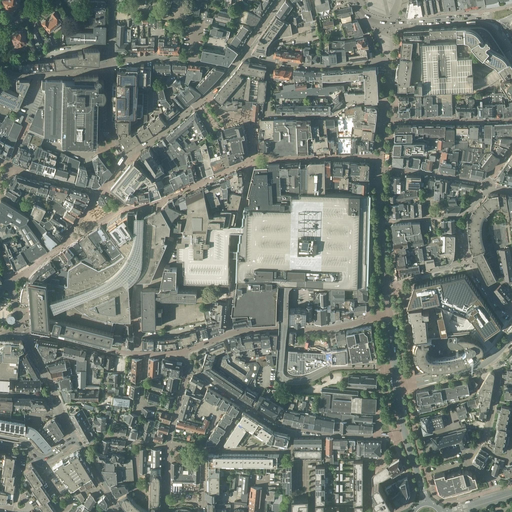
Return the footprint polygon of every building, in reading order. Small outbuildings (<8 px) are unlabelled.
[(6,7),(7,6),(10,10),(11,9),(11,10),(14,8),(13,8),(14,7),(19,4),(18,2),(20,1),(20,0),(2,0),(3,0),(5,3),(4,4),(6,7)] [(163,0),(161,9),(160,13),(167,15),(172,1),(176,3),(176,0),(180,0),(181,0),(163,0)] [(192,0),(191,6),(190,12),(190,14),(194,14),(194,15),(194,16),(195,16),(196,16),(197,16),(198,15),(199,15),(201,5),(202,5),(204,7),(208,5),(208,0),(192,0)] [(288,13),(288,12),(290,10),(293,6),(286,0),(283,5),(286,7),(284,11),(288,13)] [(303,3),(303,4),(302,4),(302,10),(301,11),(301,12),(299,11),(298,16),(299,16),(300,22),(297,22),(297,24),(300,23),(306,22),(305,18),(304,14),(311,12),(310,9),(312,9),(309,0),(299,0),(300,1),(301,0),(300,0),(303,0),(304,2),(303,3)] [(330,9),(330,8),(328,0),(325,1),(324,0),(314,0),(316,5),(316,8),(317,12),(324,10),(325,10),(328,9),(330,9)] [(408,0),(407,8),(406,14),(407,16),(412,16),(412,15),(416,15),(416,14),(420,14),(424,14),(423,8),(421,0),(408,0)] [(422,0),(424,8),(425,13),(426,13),(431,13),(428,0),(422,0)] [(437,12),(437,10),(435,0),(428,0),(431,13),(437,12)] [(442,0),(435,0),(437,10),(438,10),(439,10),(440,10),(441,10),(442,10),(443,10),(443,9),(444,9),(442,0)] [(442,0),(444,9),(447,9),(449,8),(453,8),(453,9),(457,8),(457,7),(455,0),(442,0)] [(105,6),(105,5),(105,3),(105,2),(105,1),(90,1),(89,9),(95,9),(95,16),(89,16),(89,25),(88,25),(89,25),(104,26),(105,8),(105,6)] [(254,3),(253,4),(265,12),(268,8),(262,4),(259,2),(254,3)] [(253,10),(262,16),(265,12),(253,4),(256,6),(253,10)] [(291,14),(288,12),(288,13),(284,11),(286,7),(283,5),(277,13),(284,18),(287,19),(290,14),(291,14)] [(346,8),(336,10),(338,16),(339,16),(341,16),(342,19),(351,17),(350,14),(352,13),(353,13),(352,7),(350,7),(346,8)] [(42,21),(42,22),(41,22),(49,32),(62,21),(54,11),(51,14),(52,16),(48,19),(46,20),(45,19),(44,20),(44,19),(42,21)] [(205,22),(212,23),(213,18),(207,17),(208,11),(205,11),(203,13),(202,19),(206,20),(205,22)] [(215,14),(213,20),(229,24),(233,13),(233,12),(230,11),(229,13),(220,11),(219,15),(215,14)] [(252,19),(257,22),(261,18),(248,12),(247,17),(252,19)] [(306,22),(313,20),(311,12),(304,14),(305,18),(306,22)] [(292,24),(295,24),(297,24),(297,22),(300,22),(299,16),(298,16),(294,17),(290,14),(287,19),(286,20),(292,23),(292,24)] [(257,43),(263,46),(270,48),(270,47),(270,46),(271,45),(272,44),(274,41),(276,40),(278,38),(281,37),(283,37),(285,36),(292,35),(290,23),(276,15),(259,39),(256,42),(257,43)] [(254,27),(257,22),(252,19),(247,17),(246,22),(250,24),(250,23),(254,27)] [(204,44),(203,48),(201,58),(201,59),(220,62),(220,60),(222,60),(224,52),(227,44),(227,43),(226,43),(228,39),(230,30),(232,25),(213,20),(212,25),(210,34),(208,38),(206,37),(204,44)] [(350,22),(353,31),(354,31),(354,29),(361,28),(358,21),(352,22),(351,21),(350,22)] [(353,34),(353,31),(350,22),(342,24),(342,26),(345,25),(346,28),(345,28),(346,32),(348,31),(349,35),(353,34)] [(82,31),(67,31),(67,40),(93,41),(94,41),(104,41),(104,42),(105,42),(105,26),(104,26),(89,25),(88,25),(85,25),(83,29),(82,31)] [(115,51),(128,51),(128,43),(128,41),(131,41),(131,29),(127,29),(127,31),(125,31),(125,26),(118,25),(117,43),(115,43),(115,51)] [(240,29),(249,34),(253,29),(249,27),(243,25),(240,29)] [(457,27),(457,35),(457,40),(460,40),(462,40),(464,40),(466,40),(467,40),(468,40),(468,41),(469,41),(470,42),(472,46),(475,49),(477,52),(480,55),(484,57),(487,60),(491,62),(492,63),(495,64),(496,65),(497,65),(497,66),(497,67),(498,67),(503,76),(504,77),(511,75),(511,64),(505,54),(491,32),(490,32),(490,31),(489,31),(489,30),(488,30),(488,29),(487,29),(487,28),(486,28),(485,27),(484,27),(483,27),(483,26),(482,26),(481,26),(480,26),(479,26),(478,26),(477,26),(469,26),(465,26),(457,27)] [(449,27),(429,29),(430,36),(449,35),(457,35),(457,27),(449,27)] [(364,34),(361,28),(354,29),(354,31),(353,31),(353,34),(354,37),(355,37),(363,34),(364,34)] [(245,40),(249,34),(240,29),(236,35),(245,40)] [(424,29),(417,29),(417,34),(418,34),(418,39),(425,39),(424,29)] [(13,34),(12,35),(13,38),(12,38),(14,43),(14,42),(16,46),(17,48),(20,46),(20,45),(22,44),(23,45),(27,44),(26,42),(25,36),(27,35),(25,30),(22,31),(22,30),(21,30),(20,30),(20,31),(19,31),(18,31),(18,32),(17,32),(13,34)] [(402,38),(412,38),(412,34),(411,34),(411,30),(404,30),(403,31),(403,32),(402,37),(402,38)] [(32,33),(36,43),(35,44),(37,48),(41,47),(40,45),(43,43),(42,41),(41,41),(37,31),(34,32),(32,33)] [(236,35),(234,33),(232,32),(231,37),(229,37),(226,42),(230,44),(238,49),(241,46),(240,45),(242,43),(245,40),(236,35)] [(413,59),(410,84),(414,84),(414,91),(422,91),(422,92),(432,91),(432,92),(452,92),(452,91),(456,91),(465,90),(474,90),(473,72),(473,71),(472,56),(465,56),(465,49),(463,40),(462,40),(460,40),(457,40),(457,35),(449,35),(430,36),(430,41),(425,42),(419,42),(420,59),(413,59)] [(354,49),(368,46),(365,37),(356,39),(345,41),(338,41),(333,41),(329,40),(329,49),(336,49),(345,49),(346,49),(354,48),(354,49)] [(401,49),(400,57),(413,59),(420,59),(419,42),(403,41),(402,41),(401,49)] [(257,54),(259,55),(263,46),(257,43),(252,51),(255,53),(257,54)] [(264,56),(267,57),(268,57),(270,48),(263,46),(259,55),(262,56),(264,56)] [(355,54),(362,53),(369,52),(369,47),(369,46),(368,46),(354,49),(355,54)] [(325,63),(330,63),(329,49),(321,48),(321,62),(325,63)] [(53,57),(54,60),(55,69),(59,68),(58,67),(60,67),(61,68),(68,67),(68,66),(70,66),(74,66),(80,65),(79,62),(98,63),(98,62),(98,50),(98,49),(83,49),(83,53),(82,53),(82,50),(78,51),(77,51),(78,53),(73,54),(64,55),(53,57)] [(336,49),(329,49),(330,63),(337,62),(336,49)] [(345,49),(336,49),(337,62),(346,61),(346,55),(346,49),(345,49)] [(369,52),(362,53),(355,54),(349,55),(350,61),(370,58),(369,51),(369,52)] [(315,62),(319,62),(319,54),(315,54),(306,53),(305,62),(309,62),(315,62)] [(397,81),(398,81),(397,82),(398,83),(398,84),(410,84),(413,59),(400,57),(400,63),(399,64),(399,67),(399,69),(398,74),(398,75),(397,81)] [(265,75),(267,66),(250,63),(250,62),(243,61),(238,68),(239,69),(242,71),(265,75)] [(18,71),(27,71),(27,62),(27,63),(22,63),(18,63),(18,64),(18,68),(18,71)] [(193,78),(195,65),(189,65),(185,82),(188,83),(191,78),(193,78)] [(206,66),(201,66),(200,79),(209,70),(210,69),(209,67),(206,66)] [(348,87),(348,91),(344,91),(346,100),(350,100),(355,100),(355,101),(362,100),(365,100),(365,101),(369,101),(372,100),(372,101),(378,101),(378,100),(378,96),(379,96),(378,93),(378,87),(378,81),(377,81),(377,73),(376,73),(376,66),(370,67),(363,68),(343,70),(322,71),(323,79),(344,78),(344,77),(358,77),(358,82),(351,82),(351,87),(348,87)] [(117,82),(115,126),(116,126),(117,126),(118,126),(118,131),(121,135),(121,136),(128,148),(154,133),(166,123),(159,114),(159,110),(159,109),(158,109),(158,94),(156,83),(153,83),(152,83),(153,73),(151,73),(151,67),(141,67),(127,67),(117,67),(117,82)] [(223,73),(225,70),(221,69),(213,67),(213,68),(210,71),(218,78),(220,76),(221,74),(223,73)] [(271,73),(271,76),(271,79),(273,79),(276,80),(276,81),(277,81),(279,81),(279,80),(279,78),(280,75),(279,75),(279,72),(280,72),(281,70),(278,69),(277,68),(276,68),(275,69),(274,71),(274,73),(271,73)] [(239,69),(220,90),(228,96),(244,77),(239,73),(242,71),(239,69)] [(264,80),(264,76),(242,72),(240,69),(237,73),(240,75),(227,97),(220,98),(228,105),(240,106),(240,108),(242,109),(251,109),(251,108),(251,103),(254,104),(254,102),(264,102),(265,97),(265,91),(266,86),(266,80),(264,80)] [(482,79),(478,79),(479,88),(483,87),(486,86),(490,84),(501,77),(495,69),(485,77),(482,79)] [(218,78),(210,71),(200,81),(199,80),(194,80),(191,85),(199,89),(202,92),(203,91),(204,92),(212,85),(217,80),(218,78)] [(315,71),(315,80),(317,80),(320,80),(320,82),(319,83),(318,83),(319,87),(323,86),(322,81),(322,71),(315,71)] [(74,81),(62,81),(61,137),(61,143),(96,144),(97,99),(97,98),(102,98),(103,78),(100,78),(100,77),(99,76),(98,76),(97,75),(97,73),(74,76),(74,81)] [(511,75),(504,77),(503,77),(500,79),(502,94),(506,93),(505,92),(511,90),(511,75)] [(0,86),(1,87),(0,88),(0,100),(17,108),(17,109),(18,106),(29,82),(29,81),(29,80),(28,80),(28,79),(27,79),(26,79),(19,79),(18,79),(17,80),(16,80),(16,81),(16,86),(16,87),(16,88),(17,89),(16,92),(2,86),(1,85),(0,85),(0,86)] [(176,79),(171,80),(174,86),(177,90),(173,93),(175,96),(177,94),(178,93),(179,95),(187,104),(188,104),(201,94),(201,93),(201,92),(190,85),(183,80),(181,82),(180,80),(179,79),(178,79),(176,79)] [(62,80),(45,80),(42,80),(41,88),(42,88),(42,91),(45,91),(44,108),(38,108),(34,118),(29,116),(28,118),(27,120),(32,122),(29,129),(41,134),(44,135),(44,136),(45,136),(59,137),(61,137),(62,81),(62,80)] [(284,92),(296,90),(295,84),(287,85),(286,84),(285,84),(285,82),(284,81),(283,84),(283,89),(284,92)] [(160,100),(166,98),(164,88),(163,88),(161,83),(160,83),(157,84),(158,90),(160,100)] [(296,90),(284,92),(281,92),(280,92),(274,93),(274,98),(279,98),(279,100),(282,100),(284,100),(284,98),(307,98),(307,95),(325,94),(325,95),(329,94),(329,92),(337,91),(337,90),(342,89),(342,91),(345,90),(344,85),(343,85),(329,85),(323,86),(319,87),(316,87),(312,88),(307,88),(296,90)] [(228,96),(220,90),(214,97),(213,97),(222,105),(220,107),(228,111),(229,109),(237,110),(238,105),(242,105),(243,101),(238,100),(238,99),(232,99),(232,101),(226,98),(228,96)] [(452,92),(432,92),(432,95),(432,106),(433,114),(438,114),(438,115),(442,115),(441,103),(452,102),(452,101),(452,92)] [(177,94),(175,96),(174,97),(183,108),(183,107),(186,104),(186,105),(187,104),(179,95),(178,93),(177,94)] [(502,93),(495,94),(495,98),(495,104),(493,104),(494,116),(495,116),(497,116),(497,117),(500,116),(501,115),(503,115),(503,116),(504,116),(502,97),(502,93)] [(334,101),(333,102),(338,107),(345,101),(341,96),(340,96),(339,94),(333,99),(334,101)] [(160,102),(161,102),(165,101),(167,104),(166,104),(174,114),(175,113),(176,114),(180,110),(177,106),(176,106),(174,103),(171,105),(167,101),(166,98),(160,100),(160,102)] [(167,104),(165,101),(161,102),(166,109),(164,111),(166,114),(170,119),(174,116),(173,115),(174,114),(166,104),(167,104)] [(258,120),(259,119),(259,112),(262,112),(262,113),(263,113),(264,102),(256,102),(248,101),(243,101),(242,105),(242,109),(251,109),(251,108),(252,108),(251,120),(258,120)] [(329,104),(329,113),(331,113),(331,112),(338,107),(333,102),(330,104),(329,104)] [(452,105),(452,102),(441,103),(442,115),(452,115),(452,105)] [(355,116),(352,117),(354,121),(354,125),(354,126),(354,127),(360,127),(375,129),(375,128),(376,123),(377,112),(377,111),(363,109),(364,106),(362,105),(354,106),(355,114),(355,116)] [(345,112),(342,112),(343,118),(352,117),(355,116),(355,114),(354,106),(353,107),(350,107),(349,108),(348,108),(347,108),(346,109),(345,109),(344,110),(345,110),(345,112)] [(195,112),(194,113),(191,115),(193,118),(190,121),(192,123),(191,124),(192,125),(193,124),(195,120),(199,118),(197,113),(196,112),(195,112)] [(16,139),(22,125),(19,124),(23,116),(18,113),(14,120),(12,125),(9,131),(6,139),(0,149),(0,156),(9,160),(12,153),(12,152),(11,152),(14,147),(14,146),(16,140),(17,139),(16,139)] [(191,115),(184,121),(189,127),(192,125),(191,124),(192,123),(190,121),(193,118),(191,115)] [(0,137),(6,126),(8,123),(12,125),(14,120),(7,117),(5,120),(4,120),(2,123),(0,126),(0,137)] [(337,120),(335,120),(335,123),(338,123),(338,127),(338,129),(338,131),(338,137),(338,140),(339,152),(345,152),(352,152),(351,133),(352,133),(353,134),(353,133),(354,128),(354,127),(354,126),(354,125),(354,121),(352,117),(343,118),(337,118),(337,120)] [(192,128),(194,130),(197,129),(196,128),(203,124),(199,118),(195,120),(193,124),(195,126),(192,128)] [(260,127),(260,131),(265,131),(273,131),(273,119),(261,119),(260,127)] [(273,131),(273,144),(275,144),(275,154),(278,154),(287,153),(298,153),(297,120),(286,120),(286,119),(277,119),(274,119),(273,119),(273,131)] [(326,119),(318,120),(320,137),(328,137),(327,126),(326,119)] [(335,119),(326,119),(327,126),(328,137),(338,137),(338,131),(338,129),(338,127),(338,123),(335,123),(335,120),(335,119)] [(297,120),(298,153),(300,153),(307,153),(309,153),(308,145),(309,145),(309,142),(308,138),(313,137),(312,132),(311,125),(311,120),(303,120),(297,120)] [(318,120),(311,120),(311,125),(312,132),(313,137),(320,137),(318,120)] [(187,129),(189,127),(184,121),(179,125),(187,134),(189,132),(187,129)] [(0,149),(6,139),(9,131),(12,125),(8,123),(6,126),(0,137),(0,149)] [(205,129),(203,124),(196,128),(197,129),(194,130),(197,136),(199,135),(200,134),(199,132),(205,129)] [(245,132),(244,129),(243,125),(242,125),(242,124),(242,125),(235,126),(224,130),(226,136),(227,136),(227,137),(231,136),(232,136),(245,133),(245,132)] [(482,138),(479,137),(479,127),(480,124),(469,124),(469,125),(468,138),(468,147),(474,148),(482,148),(482,138)] [(492,150),(492,145),(492,144),(492,142),(492,139),(492,137),(492,124),(485,124),(484,137),(485,137),(485,138),(482,138),(482,148),(482,152),(490,152),(491,152),(492,150)] [(182,133),(184,136),(186,135),(187,134),(179,125),(175,129),(180,135),(182,133)] [(438,148),(437,159),(438,159),(438,157),(440,158),(439,170),(440,171),(456,174),(459,153),(459,148),(454,148),(455,138),(455,125),(454,125),(446,125),(445,134),(445,139),(440,138),(438,138),(437,148),(438,148)] [(354,128),(353,133),(358,134),(358,136),(363,137),(366,138),(374,139),(374,138),(375,135),(375,130),(360,128),(354,128)] [(29,129),(28,133),(32,135),(43,139),(43,137),(44,136),(44,135),(41,134),(29,129)] [(178,137),(180,135),(175,129),(171,133),(179,143),(180,142),(179,141),(180,139),(178,137)] [(205,129),(199,132),(200,134),(199,135),(201,138),(208,134),(206,130),(205,129)] [(219,144),(222,151),(220,152),(221,153),(228,151),(227,149),(223,138),(222,131),(217,134),(217,135),(219,144)] [(264,140),(264,151),(270,150),(270,151),(271,144),(273,144),(273,131),(265,131),(264,140)] [(418,134),(412,134),(412,131),(404,131),(395,131),(394,140),(423,139),(423,134),(418,134)] [(20,165),(28,145),(29,142),(32,135),(28,133),(23,140),(26,141),(25,145),(20,144),(20,146),(20,147),(19,147),(15,157),(13,162),(20,165)] [(181,140),(180,139),(179,141),(180,142),(179,143),(171,133),(167,136),(167,138),(171,142),(166,146),(172,154),(172,155),(174,158),(178,156),(184,152),(190,149),(194,147),(197,146),(194,142),(191,143),(188,144),(183,146),(181,143),(182,142),(181,141),(181,140)] [(237,161),(244,159),(246,158),(245,154),(249,152),(247,143),(247,142),(246,139),(246,136),(245,133),(232,136),(236,147),(233,148),(237,161)] [(32,135),(29,142),(38,145),(40,146),(41,142),(43,139),(32,135)] [(222,151),(219,144),(217,135),(212,137),(208,138),(210,145),(207,146),(208,148),(210,155),(211,158),(211,160),(210,160),(211,162),(212,162),(214,171),(217,170),(225,167),(222,158),(221,153),(220,152),(222,151)] [(229,149),(233,148),(236,147),(232,136),(231,136),(227,137),(223,138),(227,149),(229,149)] [(358,136),(357,136),(358,140),(358,151),(361,151),(361,152),(361,151),(363,151),(366,151),(366,145),(366,139),(363,139),(363,137),(358,136)] [(320,137),(313,137),(315,153),(321,153),(322,153),(320,137)] [(328,137),(320,137),(322,153),(329,152),(328,139),(328,137)] [(338,137),(328,137),(328,139),(329,152),(330,152),(338,152),(339,152),(338,140),(338,137)] [(366,138),(363,137),(363,139),(366,139),(366,145),(366,151),(370,151),(371,151),(372,150),(372,149),(373,146),(373,142),(374,142),(373,142),(374,141),(374,140),(374,139),(366,138)] [(455,138),(454,148),(459,148),(468,147),(468,138),(462,138),(456,138),(455,138)] [(208,174),(214,171),(212,162),(211,162),(210,160),(211,160),(211,158),(210,155),(208,148),(207,146),(206,139),(199,144),(200,144),(199,144),(204,162),(205,164),(208,174)] [(159,154),(163,160),(172,155),(172,154),(166,146),(163,140),(153,147),(156,152),(158,155),(159,154)] [(426,153),(427,147),(427,140),(424,140),(424,141),(394,141),(393,152),(408,153),(411,151),(417,151),(417,149),(424,149),(423,153),(426,153)] [(37,149),(38,145),(29,142),(28,145),(20,165),(26,167),(26,168),(27,168),(30,158),(31,158),(33,153),(33,152),(36,148),(37,149)] [(194,147),(190,149),(191,151),(191,152),(192,155),(194,162),(194,164),(194,162),(196,162),(196,163),(196,164),(204,162),(199,144),(197,146),(194,147)] [(501,157),(504,153),(507,148),(499,145),(495,144),(492,144),(492,145),(492,150),(498,155),(501,157)] [(42,147),(40,146),(38,145),(37,149),(36,148),(33,152),(33,153),(31,158),(30,158),(27,168),(29,168),(29,169),(35,170),(42,148),(42,147)] [(153,147),(150,148),(162,165),(164,164),(168,161),(174,158),(172,155),(163,160),(159,154),(158,155),(156,152),(153,147)] [(438,148),(437,148),(434,148),(431,147),(427,147),(426,153),(426,158),(425,158),(423,158),(423,161),(422,161),(421,167),(423,168),(424,168),(425,169),(433,170),(435,160),(437,161),(437,159),(438,148)] [(472,159),(474,148),(468,147),(459,148),(459,153),(456,174),(460,174),(460,175),(469,176),(470,176),(472,169),(472,166),(471,166),(472,164),(472,161),(472,159)] [(46,150),(42,148),(35,170),(41,172),(47,150),(46,150)] [(162,165),(150,148),(141,153),(145,159),(156,175),(165,169),(162,165)] [(227,149),(228,151),(228,154),(231,164),(237,161),(233,148),(229,149),(227,149)] [(500,158),(497,156),(498,155),(492,150),(491,152),(490,152),(482,152),(482,148),(474,148),(472,159),(478,161),(478,162),(479,162),(482,165),(486,170),(486,169),(493,167),(500,158)] [(191,151),(190,149),(184,152),(185,154),(189,167),(191,182),(196,180),(197,180),(198,179),(197,176),(194,164),(194,162),(192,155),(191,152),(191,151)] [(41,172),(46,173),(53,175),(55,166),(56,164),(54,163),(57,155),(47,150),(41,172)] [(231,164),(228,154),(228,151),(221,153),(222,158),(225,167),(231,164)] [(184,152),(178,156),(180,166),(178,167),(179,169),(186,184),(191,182),(189,167),(185,154),(184,152)] [(415,167),(418,167),(419,167),(420,159),(421,158),(422,153),(412,153),(411,155),(412,155),(411,166),(413,167),(413,166),(415,166),(415,167)] [(98,154),(92,158),(92,159),(95,171),(97,172),(97,173),(99,174),(98,180),(100,184),(100,183),(110,171),(107,167),(98,154)] [(66,155),(62,162),(65,162),(65,163),(67,164),(69,165),(69,168),(66,179),(74,181),(75,181),(77,172),(79,165),(80,161),(77,160),(66,155)] [(406,160),(405,166),(406,166),(411,166),(412,155),(411,155),(402,155),(402,160),(406,160)] [(178,156),(174,158),(168,161),(181,187),(186,184),(179,169),(178,167),(180,166),(178,156)] [(54,175),(53,176),(54,176),(60,178),(61,178),(65,163),(65,162),(62,162),(60,161),(58,160),(57,159),(56,163),(57,163),(57,165),(54,175)] [(472,169),(470,176),(475,177),(478,162),(478,161),(472,159),(472,161),(472,164),(471,166),(472,166),(472,169)] [(123,173),(111,187),(112,188),(118,193),(119,193),(122,196),(126,199),(126,200),(132,191),(137,187),(145,186),(149,185),(150,184),(149,181),(151,181),(153,180),(155,179),(154,178),(153,179),(151,176),(141,167),(141,166),(135,161),(132,164),(131,163),(123,172),(123,173)] [(162,165),(165,169),(168,174),(169,173),(170,177),(176,189),(181,187),(168,161),(164,164),(162,165)] [(299,162),(299,173),(299,194),(291,194),(291,208),(265,206),(249,204),(249,207),(245,207),(245,215),(244,215),(244,216),(243,216),(243,220),(243,224),(242,224),(242,231),(242,232),(241,232),(240,241),(239,241),(239,249),(238,249),(238,251),(238,256),(237,280),(255,281),(280,281),(280,283),(280,285),(313,286),(366,287),(367,287),(367,284),(368,278),(367,278),(367,277),(368,261),(369,194),(367,194),(325,193),(325,187),(325,161),(320,162),(320,161),(319,161),(319,162),(315,162),(314,162),(307,162),(306,163),(306,165),(304,165),(302,165),(302,163),(301,162),(299,162)] [(334,168),(333,175),(339,175),(343,176),(343,168),(343,167),(344,161),(342,161),(339,161),(334,161),(334,167),(334,168)] [(503,167),(501,169),(505,172),(507,173),(508,170),(509,168),(511,166),(511,165),(507,161),(506,162),(504,165),(503,167)] [(204,176),(205,175),(207,175),(208,174),(205,164),(204,162),(196,164),(197,166),(201,165),(204,176)] [(290,190),(282,190),(282,193),(291,194),(299,194),(299,173),(299,162),(288,163),(289,175),(289,182),(289,184),(290,190)] [(349,177),(348,181),(352,181),(353,181),(359,181),(364,182),(368,182),(369,182),(370,178),(369,178),(364,178),(359,178),(360,170),(360,162),(349,162),(349,169),(349,172),(349,177)] [(271,166),(258,167),(260,197),(249,197),(249,204),(265,206),(291,208),(291,194),(282,193),(282,190),(281,190),(280,163),(279,163),(271,164),(271,166)] [(280,163),(281,190),(282,190),(290,190),(289,184),(289,182),(289,175),(288,163),(287,163),(280,163)] [(77,172),(75,181),(85,184),(85,183),(87,174),(85,167),(79,166),(79,165),(77,172)] [(85,184),(89,185),(90,185),(91,185),(94,173),(91,172),(90,166),(85,167),(87,174),(85,183),(85,184)] [(258,167),(254,167),(253,172),(248,195),(247,197),(249,197),(260,197),(258,167)] [(501,169),(497,174),(498,174),(499,178),(500,179),(500,180),(506,182),(508,182),(509,178),(510,173),(507,173),(505,172),(501,169)] [(333,181),(333,189),(340,189),(348,190),(349,182),(352,183),(352,181),(348,181),(349,177),(349,172),(348,172),(348,174),(346,174),(346,176),(343,176),(339,175),(333,175),(333,181)] [(94,173),(91,185),(92,185),(95,186),(97,186),(97,185),(100,184),(98,180),(99,174),(97,173),(96,173),(94,173)] [(167,193),(176,189),(170,177),(169,173),(168,174),(161,177),(162,180),(164,185),(167,193)] [(12,182),(17,185),(21,176),(20,176),(20,175),(15,174),(14,176),(13,179),(12,179),(13,179),(11,181),(11,182),(12,182)] [(406,190),(413,191),(414,175),(406,175),(406,187),(406,190)] [(421,176),(414,175),(413,191),(414,191),(414,187),(421,188),(421,176)] [(22,188),(22,187),(27,179),(28,178),(27,178),(24,177),(25,177),(22,176),(21,176),(17,185),(20,187),(22,188)] [(225,176),(220,178),(223,189),(224,199),(228,199),(228,195),(228,192),(228,191),(227,185),(225,176)] [(435,177),(427,176),(425,176),(424,187),(425,189),(427,190),(427,192),(425,200),(433,199),(434,183),(435,179),(435,177)] [(161,177),(156,179),(159,187),(162,195),(167,193),(164,185),(162,180),(161,177)] [(391,191),(390,194),(401,193),(405,193),(405,185),(404,182),(404,181),(401,181),(401,177),(391,177),(391,182),(391,183),(391,191)] [(30,178),(29,178),(28,178),(27,179),(22,187),(22,188),(29,190),(30,186),(31,186),(33,179),(33,180),(29,179),(30,178)] [(220,179),(210,183),(214,191),(216,198),(216,199),(220,208),(223,206),(228,206),(228,199),(224,199),(223,189),(220,178),(220,179)] [(35,193),(36,193),(39,181),(36,180),(36,181),(33,180),(33,179),(31,186),(30,186),(29,190),(36,192),(35,193)] [(151,181),(149,181),(150,184),(149,185),(151,198),(162,195),(159,187),(156,179),(155,179),(153,180),(151,181)] [(39,181),(36,193),(38,195),(38,194),(40,195),(41,191),(42,191),(44,182),(40,181),(40,182),(39,181)] [(353,181),(353,190),(367,191),(368,191),(369,191),(370,191),(370,182),(369,182),(368,182),(364,182),(359,181),(353,181)] [(8,188),(9,188),(10,189),(14,192),(15,192),(14,193),(17,194),(18,194),(21,190),(19,189),(20,187),(17,185),(12,182),(11,182),(9,185),(8,187),(7,187),(7,188),(8,188)] [(45,195),(47,196),(50,184),(48,184),(48,183),(48,184),(44,183),(44,182),(42,191),(41,191),(40,195),(44,196),(45,195)] [(467,183),(460,182),(459,189),(466,191),(467,183)] [(206,199),(207,201),(216,199),(216,198),(214,191),(210,183),(204,186),(207,199),(206,199)] [(466,191),(472,192),(473,189),(474,184),(467,183),(466,191)] [(52,198),(53,195),(53,194),(57,186),(56,185),(56,186),(51,184),(50,184),(47,196),(50,197),(52,198)] [(56,199),(63,187),(62,187),(57,186),(53,194),(53,195),(52,198),(55,200),(56,199)] [(145,186),(137,187),(139,200),(145,199),(145,186)] [(183,233),(183,234),(182,240),(178,240),(177,260),(183,260),(183,273),(184,273),(184,282),(230,283),(230,280),(230,276),(230,272),(231,272),(231,268),(230,268),(230,264),(231,264),(231,260),(229,260),(230,256),(229,256),(230,255),(229,250),(230,250),(230,246),(230,243),(230,239),(230,235),(231,235),(231,231),(233,231),(233,230),(234,225),(235,225),(238,209),(237,209),(221,209),(221,212),(215,213),(214,214),(210,214),(207,202),(207,201),(206,199),(207,199),(204,186),(204,187),(203,187),(203,186),(186,195),(186,194),(189,205),(188,205),(188,214),(186,223),(183,231),(183,233)] [(61,201),(68,189),(69,189),(63,187),(56,199),(61,201)] [(132,191),(126,200),(133,201),(139,200),(137,187),(132,191)] [(10,197),(14,192),(10,189),(9,188),(8,188),(7,188),(4,193),(10,197)] [(70,190),(68,193),(80,198),(82,192),(71,189),(70,190)] [(15,192),(14,192),(10,197),(17,201),(19,196),(18,195),(18,194),(17,194),(14,193),(15,192)] [(87,201),(89,197),(88,194),(84,193),(82,192),(80,198),(87,201)] [(239,202),(240,198),(241,194),(234,192),(228,192),(228,195),(228,199),(228,206),(228,208),(232,208),(232,207),(236,207),(236,208),(238,208),(238,207),(238,206),(239,202)] [(401,200),(412,199),(411,192),(404,193),(400,194),(401,200)] [(87,201),(80,198),(68,193),(66,197),(73,201),(84,206),(86,202),(87,202),(87,201)] [(470,247),(472,251),(473,254),(473,255),(474,256),(483,251),(484,250),(486,249),(484,243),(483,237),(482,231),(483,225),(483,224),(484,220),(484,219),(486,215),(490,212),(489,212),(491,210),(491,211),(495,207),(500,206),(498,194),(498,193),(494,193),(493,193),(492,193),(491,193),(490,193),(489,193),(488,193),(487,194),(486,195),(485,196),(484,197),(484,198),(482,200),(482,201),(474,208),(474,209),(473,211),(470,216),(471,216),(470,219),(470,218),(468,224),(469,224),(468,227),(468,232),(469,232),(469,235),(468,235),(470,244),(471,246),(470,247)] [(188,214),(188,205),(189,205),(186,194),(185,195),(178,198),(180,205),(181,207),(184,207),(185,213),(188,214)] [(400,201),(401,200),(400,194),(391,195),(391,202),(396,201),(397,202),(399,201),(400,201)] [(500,194),(498,194),(500,206),(502,207),(502,209),(508,210),(506,195),(500,194)] [(76,216),(77,215),(76,215),(68,209),(61,205),(61,204),(55,200),(52,198),(50,197),(47,196),(46,204),(54,208),(54,209),(55,210),(54,212),(63,216),(70,220),(72,221),(73,221),(73,220),(76,216)] [(184,212),(185,213),(184,207),(181,207),(180,205),(178,198),(178,197),(173,198),(173,199),(176,209),(182,211),(184,212)] [(0,219),(1,220),(5,222),(8,221),(9,222),(12,220),(18,224),(26,221),(25,221),(28,216),(0,199),(0,219)] [(63,201),(64,202),(71,205),(80,211),(83,207),(83,206),(84,206),(73,201),(72,203),(65,199),(63,201)] [(219,208),(220,208),(216,199),(207,201),(207,202),(210,214),(214,214),(215,213),(221,212),(221,209),(220,209),(219,208)] [(420,203),(417,204),(418,216),(426,215),(425,203),(425,200),(423,200),(422,200),(420,200),(419,200),(420,203)] [(161,208),(170,224),(175,219),(174,218),(180,212),(183,214),(184,212),(182,211),(176,209),(169,205),(168,201),(161,208)] [(76,215),(77,215),(79,213),(80,211),(71,205),(64,202),(63,204),(62,203),(61,204),(61,205),(68,209),(76,215)] [(35,204),(28,216),(33,220),(34,217),(40,220),(45,209),(43,208),(35,204)] [(417,204),(410,204),(410,210),(411,215),(411,217),(418,216),(417,204)] [(444,215),(457,215),(462,206),(444,207),(444,215)] [(135,275),(134,281),(136,281),(138,281),(151,281),(160,259),(161,257),(166,247),(168,243),(169,233),(170,233),(170,230),(171,225),(170,224),(161,208),(161,209),(160,209),(159,209),(159,210),(155,211),(155,212),(154,212),(154,214),(150,214),(147,216),(147,215),(146,216),(144,217),(143,219),(143,224),(143,227),(142,227),(142,229),(142,230),(141,235),(141,241),(141,251),(141,253),(141,259),(140,262),(140,263),(140,265),(139,267),(139,268),(139,272),(139,275),(138,275),(135,275)] [(118,216),(108,223),(109,225),(117,236),(119,239),(121,241),(126,237),(131,233),(133,231),(137,228),(134,228),(134,227),(131,227),(130,227),(129,226),(129,225),(129,221),(129,211),(128,212),(128,211),(123,215),(121,213),(118,216)] [(50,218),(49,220),(53,224),(65,232),(66,229),(67,228),(71,223),(69,221),(62,217),(62,216),(61,216),(60,216),(56,213),(56,214),(53,213),(53,214),(52,213),(50,217),(51,217),(50,218)] [(28,216),(25,221),(26,221),(36,235),(39,239),(45,247),(47,246),(49,248),(51,247),(53,245),(54,245),(55,244),(57,242),(58,241),(58,240),(57,240),(43,227),(42,228),(41,228),(33,220),(28,216)] [(58,237),(49,229),(53,224),(49,220),(44,222),(40,220),(34,217),(33,220),(41,228),(42,228),(43,227),(57,240),(58,240),(60,238),(59,238),(58,237)] [(0,225),(0,235),(0,237),(1,237),(4,236),(4,237),(7,236),(17,232),(18,231),(18,229),(19,228),(18,224),(12,220),(9,222),(0,225)] [(170,230),(183,231),(181,231),(182,220),(178,220),(177,223),(176,223),(172,223),(171,230),(170,230)] [(18,231),(17,232),(20,238),(21,239),(23,239),(26,245),(21,247),(22,248),(20,249),(22,253),(27,261),(35,256),(37,255),(39,254),(46,249),(47,249),(46,249),(45,247),(39,239),(36,235),(26,221),(18,224),(19,228),(18,229),(18,231)] [(393,224),(392,225),(393,233),(393,234),(394,242),(409,240),(422,238),(421,232),(420,222),(411,222),(395,224),(393,224)] [(53,224),(49,229),(58,237),(59,238),(60,238),(60,239),(65,232),(53,224)] [(105,240),(110,237),(102,226),(101,226),(98,228),(104,237),(103,237),(105,240)] [(126,237),(121,241),(116,245),(119,248),(121,252),(124,255),(116,261),(112,263),(103,268),(99,269),(93,266),(87,263),(81,260),(81,261),(74,265),(68,269),(68,271),(68,280),(67,285),(63,284),(59,284),(46,281),(37,280),(29,278),(29,279),(30,279),(30,280),(30,281),(30,284),(27,283),(27,281),(26,284),(25,285),(25,287),(24,288),(24,289),(23,292),(23,293),(22,295),(22,296),(22,297),(22,298),(22,300),(21,302),(24,303),(26,303),(29,303),(29,300),(31,300),(31,303),(34,303),(36,303),(39,303),(41,303),(42,303),(44,303),(46,302),(48,302),(50,301),(52,301),(53,301),(52,301),(52,302),(59,300),(65,298),(70,296),(76,294),(82,292),(87,290),(93,287),(98,285),(104,282),(105,281),(107,280),(109,279),(111,278),(112,277),(114,275),(115,274),(117,273),(119,270),(121,269),(122,267),(123,266),(124,264),(125,264),(126,262),(127,260),(128,258),(129,256),(130,254),(132,252),(133,250),(133,248),(134,246),(135,244),(135,242),(136,240),(136,238),(136,236),(137,233),(137,231),(137,230),(137,228),(133,231),(131,233),(126,237)] [(98,228),(89,233),(96,243),(101,250),(109,261),(121,252),(119,248),(116,245),(113,241),(111,238),(110,238),(109,238),(110,237),(105,240),(103,237),(104,237),(98,228)] [(80,240),(85,249),(88,253),(90,257),(95,263),(93,266),(99,269),(103,268),(112,263),(116,261),(124,255),(121,252),(109,261),(101,250),(96,243),(89,233),(88,234),(87,235),(80,240)] [(2,241),(4,247),(5,247),(19,241),(17,236),(5,240),(3,241),(2,241)] [(394,243),(395,247),(396,252),(407,251),(407,249),(416,248),(431,245),(435,245),(442,243),(441,241),(441,240),(441,239),(436,240),(435,236),(423,238),(422,238),(409,240),(394,242),(394,243)] [(19,241),(5,247),(7,252),(17,247),(19,246),(22,245),(20,240),(19,241)] [(79,258),(81,260),(87,263),(93,266),(95,263),(90,257),(88,253),(87,254),(79,241),(78,240),(69,246),(78,256),(79,258)] [(437,252),(445,251),(455,249),(455,245),(442,245),(442,243),(435,245),(437,252)] [(424,263),(424,265),(425,269),(426,269),(427,269),(428,269),(432,268),(435,267),(434,262),(439,261),(437,252),(435,245),(431,245),(416,248),(419,264),(424,263)] [(17,247),(7,252),(9,258),(13,267),(16,268),(18,267),(19,266),(20,266),(23,264),(23,263),(25,263),(25,262),(26,262),(27,261),(22,253),(20,249),(19,246),(17,247)] [(81,261),(81,260),(79,258),(78,256),(69,246),(68,246),(64,249),(73,264),(74,265),(81,261)] [(504,248),(504,249),(497,250),(500,272),(504,280),(506,280),(511,279),(511,266),(511,263),(509,248),(509,247),(508,247),(508,246),(507,246),(506,246),(505,246),(505,247),(504,247),(504,248)] [(396,253),(397,262),(410,260),(411,265),(419,264),(416,248),(407,249),(407,251),(396,252),(396,253)] [(68,266),(68,267),(73,264),(64,249),(59,253),(68,266)] [(445,251),(437,252),(439,261),(439,266),(442,266),(445,265),(446,264),(447,264),(448,264),(449,263),(450,262),(451,261),(452,261),(452,260),(453,259),(453,258),(454,256),(454,255),(446,257),(445,251)] [(496,278),(483,251),(474,256),(473,255),(472,255),(472,256),(472,257),(472,258),(473,258),(473,259),(474,259),(475,259),(487,282),(488,282),(496,278)] [(64,269),(68,266),(59,253),(58,253),(52,257),(52,258),(58,267),(64,269)] [(59,272),(57,268),(58,267),(52,258),(51,259),(50,258),(46,262),(57,276),(60,273),(59,272)] [(57,276),(46,262),(42,265),(51,277),(55,278),(57,276)] [(425,269),(424,265),(419,266),(419,264),(413,266),(408,266),(399,267),(400,276),(406,276),(414,274),(421,272),(426,271),(425,270),(425,269)] [(55,278),(51,277),(42,265),(37,268),(46,281),(59,284),(63,284),(67,285),(68,280),(68,271),(61,270),(61,273),(60,273),(57,276),(55,278)] [(142,288),(142,289),(143,327),(156,326),(156,325),(162,325),(162,313),(163,313),(163,309),(156,309),(156,297),(161,297),(161,298),(197,299),(197,289),(178,289),(178,286),(177,285),(177,268),(170,267),(170,265),(166,265),(165,267),(164,267),(161,286),(162,286),(159,289),(156,289),(156,287),(142,288)] [(35,274),(37,277),(37,280),(46,281),(37,268),(32,273),(31,274),(35,274)] [(131,311),(134,281),(135,275),(136,272),(135,271),(136,270),(135,269),(134,270),(133,271),(134,271),(132,273),(130,274),(130,273),(129,274),(128,275),(127,275),(126,276),(123,278),(122,277),(120,278),(121,279),(121,278),(121,279),(55,308),(56,309),(56,310),(54,310),(50,301),(48,302),(46,302),(44,303),(42,303),(41,303),(39,303),(36,303),(34,303),(31,303),(31,300),(31,311),(32,320),(25,323),(26,325),(33,327),(33,329),(51,332),(51,330),(54,330),(56,331),(55,330),(78,320),(111,305),(114,320),(131,321),(131,311)] [(414,285),(407,306),(413,305),(436,300),(452,307),(454,308),(464,311),(468,313),(478,328),(485,337),(501,325),(465,274),(414,285)] [(277,300),(279,285),(280,285),(280,283),(280,281),(255,281),(237,280),(235,303),(233,303),(232,315),(234,315),(242,314),(245,314),(248,314),(250,324),(277,323),(277,300)] [(228,292),(229,292),(228,294),(229,294),(229,290),(229,289),(229,287),(230,285),(229,285),(219,284),(219,289),(218,291),(227,291),(227,294),(226,294),(226,296),(227,296),(228,292)] [(494,291),(495,293),(496,292),(497,294),(505,288),(504,286),(502,287),(501,285),(497,288),(496,286),(493,289),(494,290),(494,291)] [(367,294),(368,294),(367,287),(366,287),(357,287),(357,288),(355,288),(356,291),(354,291),(354,297),(358,297),(358,299),(358,300),(368,300),(367,294)] [(500,298),(507,293),(509,291),(507,289),(506,289),(505,288),(497,294),(498,296),(500,298)] [(331,320),(335,319),(335,308),(334,308),(334,305),(335,305),(335,302),(339,302),(339,300),(345,300),(345,295),(348,295),(348,293),(347,293),(346,292),(345,292),(345,289),(328,289),(328,300),(329,306),(330,306),(331,315),(331,319),(331,320)] [(315,309),(315,313),(327,313),(327,306),(329,306),(328,300),(327,300),(327,293),(320,293),(320,300),(314,300),(315,309)] [(505,302),(506,304),(509,301),(508,299),(511,297),(511,294),(511,293),(509,295),(507,293),(500,298),(501,299),(500,299),(502,301),(503,301),(504,303),(505,302)] [(339,302),(340,308),(354,308),(355,303),(354,299),(345,300),(339,300),(339,302)] [(355,303),(354,308),(354,311),(354,315),(364,313),(367,311),(366,303),(355,303)] [(113,326),(114,320),(111,305),(78,320),(55,330),(56,331),(59,332),(59,334),(107,346),(109,341),(112,341),(114,332),(116,322),(115,326),(113,326)] [(290,320),(296,321),(295,323),(301,323),(306,323),(306,321),(312,321),(312,306),(307,306),(307,308),(301,308),(301,307),(296,307),(296,308),(291,307),(290,307),(290,308),(290,315),(290,316),(290,320)] [(354,308),(340,308),(340,318),(342,318),(345,317),(348,316),(353,315),(353,313),(353,311),(354,311),(354,308)] [(422,308),(409,309),(409,314),(410,320),(413,320),(422,319),(422,318),(422,316),(429,315),(429,311),(422,311),(422,308)] [(205,312),(207,319),(207,318),(206,315),(210,314),(210,316),(216,318),(217,318),(226,319),(227,313),(221,312),(210,311),(209,311),(205,312)] [(328,323),(327,313),(315,313),(315,323),(315,324),(328,323)] [(242,314),(234,315),(234,317),(233,317),(233,320),(234,323),(233,325),(235,327),(244,325),(242,314)] [(9,323),(12,324),(15,323),(16,319),(14,317),(11,316),(8,317),(8,320),(9,323)] [(210,317),(207,318),(207,319),(208,319),(209,321),(210,321),(213,324),(213,325),(216,335),(221,333),(221,332),(219,327),(220,322),(219,322),(220,321),(217,321),(211,320),(211,319),(210,317)] [(219,327),(221,332),(224,330),(225,326),(226,326),(226,324),(226,319),(217,318),(216,318),(216,320),(211,319),(211,320),(217,321),(220,321),(219,322),(220,322),(219,327)] [(414,340),(427,339),(425,318),(422,318),(422,319),(413,320),(414,340)] [(210,337),(211,337),(216,335),(213,325),(213,324),(210,321),(209,321),(208,319),(207,319),(206,320),(207,326),(210,337)] [(122,341),(126,341),(126,335),(122,334),(122,333),(123,330),(124,325),(124,322),(117,322),(113,341),(121,342),(122,342),(122,341)] [(123,330),(122,333),(133,332),(133,324),(128,324),(125,324),(125,326),(125,327),(124,327),(124,329),(125,329),(125,330),(123,330)] [(204,338),(210,337),(207,326),(202,328),(204,338)] [(352,329),(346,330),(352,361),(376,361),(378,360),(376,348),(375,349),(374,337),(373,337),(371,326),(364,327),(352,329)] [(202,328),(196,329),(199,339),(204,338),(202,328)] [(194,341),(199,339),(196,329),(191,330),(194,343),(194,341)] [(194,343),(191,330),(190,330),(191,331),(185,333),(188,344),(194,343)] [(347,343),(345,331),(344,331),(336,333),(339,348),(345,347),(345,343),(347,343)] [(133,332),(122,333),(122,334),(126,335),(126,341),(125,349),(126,349),(126,348),(127,349),(128,349),(132,349),(134,349),(133,340),(134,340),(133,332)] [(290,332),(289,344),(298,345),(299,340),(296,339),(297,333),(290,332)] [(183,346),(188,344),(185,333),(180,334),(183,346)] [(252,334),(254,346),(254,347),(262,346),(260,333),(253,334),(252,334)] [(183,346),(180,334),(175,335),(178,347),(183,346)] [(246,335),(242,336),(245,348),(247,348),(248,350),(254,349),(254,346),(252,334),(246,335)] [(279,353),(282,353),(284,353),(285,335),(289,335),(289,334),(270,334),(272,355),(279,356),(279,353)] [(241,335),(236,337),(238,345),(240,352),(241,352),(242,355),(243,355),(242,352),(244,352),(244,349),(244,348),(245,348),(242,336),(241,336),(241,335)] [(430,339),(415,340),(416,343),(412,343),(413,357),(415,374),(432,371),(432,369),(433,369),(437,369),(442,369),(446,368),(450,368),(455,367),(459,366),(463,364),(467,362),(471,360),(475,358),(478,355),(478,354),(481,352),(482,352),(483,351),(483,350),(483,349),(483,348),(483,347),(483,346),(483,345),(483,344),(482,344),(482,343),(481,342),(480,341),(479,341),(478,340),(476,339),(475,339),(474,338),(472,337),(470,335),(456,336),(459,338),(462,341),(465,344),(466,345),(467,347),(466,349),(466,351),(465,352),(463,353),(459,355),(456,356),(452,357),(448,358),(445,358),(441,359),(437,359),(433,359),(432,359),(431,358),(430,358),(429,358),(429,357),(428,357),(428,356),(427,356),(427,355),(426,354),(426,353),(426,352),(426,351),(426,350),(426,349),(426,348),(427,347),(429,344),(431,341),(430,341),(430,339)] [(240,361),(241,358),(242,355),(241,352),(240,352),(238,345),(236,337),(230,338),(232,343),(231,343),(232,347),(231,347),(232,351),(233,351),(234,351),(232,353),(236,356),(235,359),(240,361)] [(0,419),(10,421),(10,415),(11,415),(12,396),(12,393),(12,392),(13,376),(16,340),(0,339),(0,419)] [(22,343),(22,342),(21,342),(21,341),(22,341),(22,340),(21,339),(20,339),(19,339),(19,340),(18,340),(13,340),(13,347),(14,348),(22,343)] [(50,349),(49,351),(54,350),(55,349),(54,348),(50,347),(51,342),(47,341),(46,341),(43,341),(43,340),(40,340),(39,340),(38,340),(37,340),(37,343),(36,343),(36,344),(39,349),(46,346),(48,347),(49,349),(50,349)] [(223,341),(216,344),(218,349),(220,348),(222,352),(224,351),(225,353),(228,352),(227,349),(223,341)] [(18,351),(25,348),(24,347),(22,343),(14,348),(18,351)] [(62,355),(63,355),(64,351),(65,344),(58,343),(57,348),(55,349),(54,350),(49,351),(42,354),(45,361),(62,355)] [(216,353),(218,353),(222,352),(220,348),(218,349),(216,344),(209,347),(209,349),(208,350),(207,350),(206,350),(209,351),(211,352),(212,351),(216,353)] [(81,348),(79,358),(87,360),(87,354),(88,349),(81,348)] [(288,367),(288,368),(288,370),(288,371),(289,372),(290,372),(291,373),(292,373),(294,374),(295,374),(296,374),(297,374),(298,374),(299,374),(301,374),(302,374),(303,374),(304,373),(305,373),(306,373),(308,372),(309,372),(310,372),(311,371),(312,370),(314,370),(315,369),(317,368),(325,364),(328,363),(346,362),(346,353),(345,349),(332,351),(326,353),(326,354),(312,352),(304,351),(303,351),(296,352),(289,350),(289,352),(288,367)] [(27,351),(23,353),(19,359),(20,361),(29,356),(27,351)] [(97,366),(97,368),(98,368),(99,368),(99,366),(101,366),(104,366),(105,355),(100,355),(99,355),(99,354),(98,354),(97,361),(97,366)] [(256,361),(249,362),(250,369),(257,371),(259,366),(259,365),(265,366),(266,366),(268,366),(266,355),(259,356),(256,357),(256,361)] [(22,364),(24,366),(32,361),(29,356),(20,361),(22,364)] [(105,357),(105,358),(105,367),(113,368),(113,362),(113,357),(105,357)] [(114,367),(123,368),(123,358),(115,357),(115,358),(113,358),(113,362),(115,362),(114,367)] [(77,358),(77,364),(86,366),(87,361),(87,360),(79,358),(77,358)] [(132,358),(132,369),(141,370),(142,359),(132,358)] [(161,375),(162,368),(158,368),(159,359),(154,358),(153,377),(155,377),(155,376),(161,377),(161,375)] [(49,363),(47,364),(51,370),(68,367),(71,366),(70,364),(68,359),(66,360),(66,359),(49,363)] [(166,376),(168,368),(169,361),(168,360),(164,359),(164,360),(163,359),(163,361),(162,368),(161,375),(166,376)] [(175,361),(171,360),(171,361),(169,361),(168,368),(172,369),(172,368),(175,368),(176,364),(177,361),(176,361),(176,362),(175,361)] [(202,367),(201,367),(202,369),(206,367),(210,369),(211,368),(211,367),(212,368),(213,367),(215,366),(212,365),(212,363),(209,362),(208,363),(203,361),(202,364),(203,366),(202,367)] [(37,369),(34,364),(27,368),(26,369),(29,374),(37,369)] [(82,387),(85,387),(85,385),(86,385),(86,371),(86,366),(77,364),(77,370),(76,375),(76,380),(76,387),(78,387),(82,387)] [(169,371),(169,373),(171,373),(171,371),(174,371),(174,370),(182,372),(182,371),(183,371),(184,367),(181,366),(181,365),(182,365),(176,364),(175,368),(172,368),(172,369),(171,371),(169,371)] [(202,369),(204,369),(204,370),(204,372),(211,377),(213,373),(214,374),(217,370),(216,370),(217,368),(215,366),(213,367),(212,368),(211,367),(211,368),(210,369),(206,367),(202,369)] [(29,374),(26,369),(25,367),(24,373),(20,374),(20,376),(29,374)] [(55,377),(58,376),(72,373),(71,367),(69,368),(68,368),(68,367),(51,370),(55,377)] [(507,368),(507,373),(503,373),(502,376),(507,376),(507,379),(511,379),(511,368),(507,368)] [(141,381),(141,370),(132,369),(131,381),(141,381)] [(242,380),(244,381),(248,384),(252,378),(255,379),(257,371),(250,369),(246,375),(242,380)] [(211,377),(216,381),(223,371),(220,370),(219,372),(217,370),(214,374),(213,373),(211,377)] [(216,381),(220,384),(226,376),(223,374),(224,372),(223,371),(216,381)] [(484,380),(485,380),(493,383),(495,375),(495,374),(494,373),(494,372),(493,371),(492,371),(491,371),(490,371),(489,372),(488,373),(484,380)] [(72,373),(58,376),(58,377),(59,379),(60,382),(60,383),(60,386),(64,388),(64,389),(69,388),(74,387),(72,381),(76,380),(76,375),(73,375),(72,373)] [(193,375),(190,381),(189,382),(191,383),(189,390),(199,393),(201,388),(204,382),(193,375)] [(349,375),(348,385),(377,387),(378,377),(377,377),(349,375)] [(178,379),(178,378),(169,376),(167,389),(176,390),(177,387),(178,382),(177,382),(178,379)] [(228,378),(226,376),(220,384),(225,387),(232,377),(229,376),(228,378)] [(225,387),(230,390),(235,383),(232,380),(233,378),(232,377),(225,387)] [(112,385),(112,386),(115,386),(117,387),(118,382),(113,381),(113,378),(109,378),(107,378),(107,382),(103,382),(103,383),(112,385)] [(456,383),(428,388),(417,390),(419,402),(420,410),(432,408),(431,404),(436,403),(436,405),(436,404),(443,402),(443,404),(448,403),(447,400),(454,398),(455,400),(459,399),(458,396),(466,394),(466,396),(470,395),(478,383),(476,385),(473,383),(474,381),(474,380),(456,383)] [(492,389),(492,388),(493,383),(485,380),(484,380),(481,386),(482,387),(481,390),(479,389),(477,393),(478,398),(480,407),(480,410),(483,409),(486,408),(489,408),(488,408),(489,405),(490,400),(490,399),(490,394),(491,394),(490,394),(491,389),(492,389)] [(230,390),(234,393),(241,383),(238,382),(237,384),(235,383),(230,390)] [(242,384),(241,383),(234,393),(239,396),(244,389),(241,387),(242,384)] [(131,385),(131,384),(130,384),(130,385),(129,395),(129,396),(133,396),(138,397),(139,397),(139,392),(140,390),(139,390),(140,386),(139,385),(139,386),(131,385)] [(83,401),(83,390),(79,390),(78,390),(78,387),(76,387),(74,387),(69,388),(69,401),(75,401),(83,401)] [(252,391),(251,390),(246,387),(241,397),(241,398),(244,400),(245,400),(247,401),(252,391)] [(68,401),(69,401),(69,388),(64,389),(60,391),(64,402),(68,401)] [(218,404),(223,397),(208,388),(206,392),(204,395),(204,396),(216,404),(216,403),(218,404)] [(321,393),(322,393),(358,396),(358,391),(322,388),(321,393)] [(193,396),(198,398),(202,399),(204,395),(199,393),(189,390),(187,389),(185,393),(186,394),(193,396)] [(89,401),(99,401),(99,391),(89,390),(89,401)] [(252,404),(258,394),(252,391),(247,401),(248,402),(252,404)] [(150,393),(148,399),(147,401),(160,405),(163,397),(150,393)] [(376,397),(364,397),(358,396),(322,393),(321,400),(319,410),(324,411),(327,412),(332,413),(336,413),(339,414),(343,414),(343,416),(347,417),(347,414),(348,415),(348,411),(351,411),(362,412),(362,411),(371,411),(375,411),(376,411),(376,410),(376,408),(376,406),(376,405),(376,403),(376,401),(376,400),(376,398),(377,398),(377,397),(376,397)] [(193,396),(186,394),(185,397),(184,397),(184,399),(192,402),(193,399),(195,400),(195,398),(193,397),(193,396)] [(124,396),(118,396),(114,395),(114,397),(113,397),(113,400),(112,404),(115,404),(121,405),(123,405),(131,406),(131,404),(131,397),(124,396)] [(255,405),(260,408),(266,398),(261,395),(255,405)] [(266,398),(260,408),(264,411),(270,401),(270,400),(271,398),(267,396),(266,398)] [(240,407),(223,397),(218,404),(220,404),(219,406),(226,409),(231,412),(230,413),(234,416),(235,415),(240,407)] [(478,408),(480,407),(478,398),(475,399),(467,401),(469,409),(476,407),(476,408),(478,408)] [(192,402),(184,399),(183,401),(183,402),(183,404),(193,407),(197,408),(198,406),(191,404),(192,402)] [(269,413),(274,403),(270,401),(264,411),(267,412),(269,413)] [(274,403),(269,413),(273,416),(279,406),(274,403)] [(282,421),(288,422),(291,404),(289,403),(289,406),(288,406),(288,410),(285,409),(282,421)] [(464,404),(456,407),(458,412),(457,412),(456,412),(460,420),(459,421),(460,425),(463,424),(461,422),(461,420),(465,418),(467,417),(465,412),(467,411),(464,404)] [(283,408),(279,406),(273,416),(275,416),(278,418),(278,417),(283,408)] [(495,445),(494,449),(505,451),(510,430),(507,429),(511,408),(502,406),(501,409),(497,408),(496,411),(500,412),(497,427),(498,428),(495,443),(491,442),(490,445),(495,445)] [(295,411),(293,423),(292,424),(298,425),(301,408),(302,407),(299,407),(298,411),(295,411)] [(75,425),(85,419),(87,418),(87,417),(82,408),(76,412),(75,410),(72,412),(73,413),(70,415),(72,420),(75,425)] [(143,414),(150,416),(152,411),(144,409),(142,408),(141,413),(143,414)] [(425,435),(426,434),(427,433),(433,432),(432,429),(445,426),(444,421),(446,421),(446,418),(445,418),(443,409),(440,410),(441,415),(432,417),(432,415),(430,416),(420,418),(422,426),(424,434),(425,435)] [(484,409),(483,409),(483,410),(480,410),(479,412),(478,412),(475,411),(475,414),(479,415),(479,418),(486,419),(488,410),(484,410),(484,409)] [(97,416),(97,419),(97,421),(107,422),(107,418),(110,418),(111,411),(106,410),(106,417),(97,416)] [(308,427),(311,410),(309,410),(308,413),(306,412),(305,413),(303,426),(308,427)] [(234,416),(230,413),(227,411),(226,412),(220,420),(227,425),(230,422),(234,416)] [(324,413),(321,412),(318,429),(324,430),(324,429),(327,412),(324,411),(324,413)] [(348,411),(348,415),(347,431),(355,432),(356,424),(355,423),(354,421),(354,415),(351,414),(351,411),(348,411)] [(169,424),(172,416),(161,412),(159,419),(162,420),(162,421),(169,424)] [(179,414),(178,416),(179,417),(187,419),(193,421),(195,417),(194,417),(194,416),(191,416),(190,415),(180,412),(180,414),(179,414)] [(290,436),(287,436),(288,434),(275,431),(274,431),(273,430),(273,431),(244,412),(243,412),(242,413),(242,414),(243,414),(244,415),(240,421),(247,426),(246,428),(266,441),(271,443),(271,446),(284,450),(285,446),(288,447),(290,436)] [(316,415),(313,428),(318,429),(321,412),(319,412),(318,415),(316,415)] [(324,429),(329,430),(332,413),(327,412),(324,429)] [(125,414),(124,418),(127,419),(126,422),(136,425),(139,416),(139,415),(129,413),(128,415),(125,414)] [(339,414),(336,413),(335,421),(340,421),(340,431),(346,431),(347,431),(348,415),(347,414),(347,417),(343,416),(343,414),(339,414)] [(355,423),(363,423),(372,424),(372,422),(373,416),(365,416),(363,416),(359,416),(359,415),(354,415),(355,415),(354,415),(354,421),(355,423)] [(58,422),(57,420),(55,416),(51,419),(44,425),(43,426),(43,425),(38,430),(39,431),(42,435),(58,422)] [(75,425),(77,429),(82,426),(83,427),(85,426),(85,427),(86,426),(86,427),(89,425),(91,424),(87,418),(85,419),(75,425)] [(202,426),(196,424),(195,431),(204,433),(206,427),(207,427),(210,420),(205,418),(202,426)] [(97,421),(97,419),(93,419),(93,425),(97,425),(97,429),(97,430),(97,431),(100,431),(101,430),(101,429),(107,430),(107,427),(108,427),(109,426),(109,423),(107,423),(107,422),(97,421)] [(153,421),(147,419),(144,428),(150,430),(151,431),(155,421),(153,421)] [(181,427),(184,428),(186,421),(179,420),(179,419),(177,420),(176,426),(175,428),(181,430),(181,427)] [(220,420),(214,430),(222,435),(226,429),(225,429),(227,425),(220,420)] [(231,434),(240,440),(246,430),(245,429),(246,428),(247,426),(240,421),(231,434)] [(42,435),(52,446),(53,445),(54,444),(48,436),(50,434),(51,435),(61,426),(58,422),(42,435)] [(363,432),(363,423),(355,423),(356,424),(355,432),(363,432)] [(373,424),(372,424),(363,423),(363,432),(372,433),(373,433),(375,431),(373,429),(373,424)] [(168,434),(169,427),(159,424),(157,434),(156,434),(164,436),(164,433),(168,434)] [(89,427),(89,425),(86,427),(86,426),(85,427),(85,426),(83,427),(82,426),(77,429),(79,433),(93,426),(92,426),(92,425),(89,427)] [(56,440),(65,432),(61,426),(51,435),(55,440),(56,440)] [(93,434),(97,432),(93,426),(79,433),(84,441),(85,442),(90,439),(91,441),(93,440),(93,439),(93,438),(95,437),(93,434)] [(132,426),(132,428),(129,437),(128,438),(135,439),(136,437),(137,437),(139,430),(137,430),(138,428),(132,426)] [(30,436),(30,435),(34,430),(33,429),(32,428),(31,428),(30,428),(29,427),(27,427),(25,435),(26,435),(28,435),(29,436),(30,436)] [(461,428),(457,429),(457,430),(460,441),(461,447),(462,448),(469,446),(469,445),(470,445),(471,445),(471,446),(471,444),(472,443),(472,441),(470,442),(469,438),(467,431),(466,427),(461,428)] [(33,439),(34,439),(39,434),(37,432),(36,431),(35,430),(34,430),(30,435),(30,436),(30,437),(31,437),(31,438),(33,439)] [(142,436),(141,440),(148,441),(149,438),(150,435),(152,436),(153,433),(144,430),(142,436)] [(207,441),(207,445),(216,445),(222,435),(214,430),(207,441)] [(427,439),(425,439),(426,445),(429,444),(429,445),(431,444),(432,444),(436,442),(437,445),(435,445),(434,445),(434,446),(434,447),(434,450),(433,450),(434,451),(438,450),(442,449),(442,448),(442,446),(443,445),(443,446),(443,445),(444,445),(445,445),(446,445),(446,444),(447,444),(448,444),(449,444),(451,443),(451,444),(451,443),(452,443),(453,443),(454,443),(454,442),(455,442),(456,442),(457,442),(458,441),(458,442),(459,441),(460,441),(457,430),(453,431),(432,437),(427,439)] [(164,436),(156,434),(155,434),(153,433),(152,436),(154,437),(153,441),(162,443),(164,436)] [(36,443),(37,442),(42,438),(39,434),(34,439),(33,439),(36,443)] [(236,446),(240,440),(231,434),(224,445),(225,446),(224,446),(236,446)] [(39,447),(40,446),(46,442),(42,438),(37,442),(36,443),(39,447)] [(294,438),(294,459),(296,459),(296,499),(292,499),(292,511),(362,511),(363,504),(355,504),(354,504),(324,504),(316,504),(312,504),(312,459),(316,459),(321,459),(322,459),(322,450),(322,438),(316,438),(294,438)] [(381,456),(381,455),(382,454),(382,452),(381,451),(381,450),(382,447),(381,447),(382,441),(381,441),(358,440),(357,440),(357,441),(357,453),(360,453),(362,454),(362,453),(364,453),(364,455),(379,456),(381,456)] [(44,450),(45,450),(50,447),(46,442),(40,446),(39,447),(41,449),(42,450),(43,450),(44,450)] [(483,460),(487,453),(480,449),(479,451),(476,456),(483,460)] [(88,477),(93,475),(78,452),(76,451),(68,456),(62,460),(52,467),(70,490),(82,481),(84,480),(88,477)] [(105,460),(111,461),(111,460),(112,457),(113,454),(108,453),(100,452),(98,451),(97,457),(98,459),(105,460)] [(111,460),(111,461),(115,461),(115,462),(123,464),(123,463),(124,460),(125,456),(123,456),(124,454),(115,452),(113,451),(113,454),(112,457),(111,460)] [(16,457),(16,454),(11,453),(11,456),(5,455),(2,469),(2,472),(2,473),(12,474),(13,474),(13,471),(13,470),(16,457)] [(216,465),(216,454),(208,454),(208,465),(216,465)] [(216,465),(268,466),(279,466),(279,455),(216,454),(216,465)] [(476,456),(472,461),(483,468),(486,462),(483,460),(476,456)] [(193,475),(193,478),(191,478),(191,483),(200,483),(200,481),(201,458),(196,458),(189,458),(182,458),(182,460),(189,460),(189,470),(189,475),(193,475)] [(391,463),(389,465),(392,469),(402,463),(399,458),(393,462),(392,463),(391,463)] [(127,459),(127,463),(126,466),(122,469),(105,468),(105,469),(103,468),(102,469),(103,470),(102,471),(110,484),(116,482),(134,480),(132,459),(127,459)] [(111,461),(105,460),(105,461),(106,461),(105,468),(122,469),(126,466),(127,463),(123,463),(123,464),(115,462),(115,461),(111,461)] [(495,463),(491,473),(497,476),(500,466),(503,467),(503,466),(504,462),(502,461),(501,461),(496,460),(495,463)] [(43,480),(33,465),(31,463),(27,466),(29,468),(24,471),(34,486),(31,488),(41,503),(38,505),(43,511),(53,511),(55,510),(53,507),(53,506),(49,501),(50,500),(52,503),(54,502),(40,482),(43,480)] [(173,482),(182,483),(182,470),(182,466),(177,466),(177,463),(172,463),(172,478),(173,478),(173,482)] [(387,466),(386,467),(389,471),(393,475),(401,470),(404,468),(405,468),(405,467),(405,466),(405,465),(404,465),(403,465),(402,463),(392,469),(389,465),(387,466)] [(292,475),(292,470),(292,464),(286,464),(286,470),(283,470),(283,475),(292,475)] [(511,464),(503,467),(506,477),(511,475),(511,464)] [(372,478),(372,479),(372,482),(373,500),(373,501),(373,502),(378,511),(379,511),(386,511),(389,511),(394,508),(389,499),(386,494),(380,483),(392,475),(393,475),(389,471),(386,467),(373,476),(372,476),(372,477),(372,478)] [(191,483),(191,478),(193,478),(193,475),(189,475),(189,470),(182,470),(182,483),(191,483)] [(473,477),(472,474),(467,471),(466,471),(467,474),(465,475),(464,470),(460,471),(461,472),(448,476),(446,477),(446,480),(437,482),(437,483),(439,489),(440,492),(445,495),(447,494),(452,493),(453,493),(459,491),(459,492),(460,492),(460,491),(465,490),(466,490),(472,488),(472,487),(478,485),(476,476),(473,477)] [(6,483),(5,492),(5,501),(5,503),(10,504),(10,502),(13,501),(16,479),(15,479),(16,475),(13,474),(12,474),(2,473),(2,472),(2,473),(5,474),(4,480),(3,482),(6,483)] [(237,487),(237,491),(238,491),(242,492),(245,492),(248,492),(248,486),(249,475),(250,473),(243,472),(243,475),(240,475),(240,479),(242,480),(242,487),(237,487)] [(151,490),(161,491),(161,474),(151,473),(151,490)] [(436,476),(437,482),(446,480),(446,477),(445,474),(436,476)] [(87,489),(98,483),(93,475),(88,477),(84,480),(82,481),(83,482),(78,485),(81,490),(86,487),(87,489)] [(207,476),(207,481),(207,492),(218,492),(222,492),(222,478),(220,478),(220,476),(212,476),(207,476)] [(232,488),(234,489),(236,477),(228,477),(228,479),(233,480),(232,488)] [(396,483),(395,483),(397,486),(408,483),(407,477),(405,478),(402,479),(396,482),(396,483)] [(292,492),(292,488),(292,481),(283,481),(283,486),(286,486),(286,492),(292,492)] [(116,484),(111,486),(114,491),(117,496),(126,492),(134,488),(134,482),(129,485),(128,483),(125,483),(116,484)] [(391,485),(385,488),(388,493),(391,491),(394,489),(398,491),(400,490),(407,499),(410,497),(410,496),(410,492),(410,491),(410,490),(409,485),(409,483),(408,483),(397,486),(395,483),(391,485)] [(248,511),(259,511),(262,487),(263,487),(261,487),(251,486),(249,508),(248,511)] [(265,498),(267,499),(273,499),(274,493),(275,491),(275,487),(268,486),(270,493),(270,494),(267,494),(266,497),(265,498)] [(394,489),(391,491),(395,493),(402,503),(406,500),(407,499),(400,490),(398,491),(394,489)] [(160,509),(161,491),(151,490),(150,507),(152,507),(160,509)] [(391,491),(388,493),(392,501),(396,507),(402,503),(395,493),(391,491)] [(215,500),(215,501),(217,502),(217,500),(218,500),(218,492),(207,492),(208,500),(215,500)] [(75,495),(82,503),(83,504),(82,502),(84,498),(81,493),(77,494),(76,495),(75,495)] [(150,511),(151,511),(149,511),(145,510),(142,509),(140,507),(136,504),(133,501),(131,499),(129,497),(127,493),(118,498),(121,503),(123,506),(125,508),(125,509),(126,509),(126,510),(127,510),(128,510),(129,511),(150,511)] [(278,511),(281,511),(282,504),(281,504),(283,494),(274,493),(273,499),(273,503),(273,504),(272,511),(271,511),(278,511)] [(83,504),(85,505),(91,509),(97,501),(95,500),(93,495),(90,494),(83,504)] [(105,494),(104,494),(98,498),(99,499),(97,500),(101,505),(102,504),(105,508),(106,508),(106,507),(109,504),(109,500),(105,494)] [(215,501),(212,502),(208,502),(207,511),(218,511),(216,511),(216,509),(215,509),(215,501)] [(83,504),(82,503),(71,511),(73,511),(90,511),(91,511),(92,511),(86,507),(85,507),(84,506),(85,505),(83,504)]
